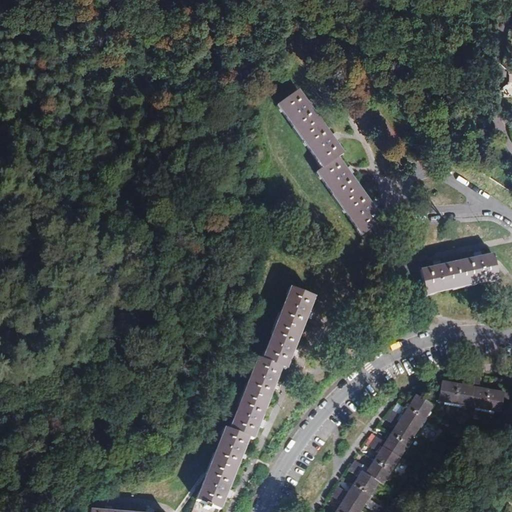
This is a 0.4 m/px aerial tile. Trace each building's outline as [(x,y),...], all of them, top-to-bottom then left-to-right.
[(342,167),(335,158),(339,155),(331,143),(326,136),(306,107),(301,100),(294,90),(276,103),(321,167),(314,171),(358,234),(378,220),(371,209),(367,203),(347,174),(342,167)] [(307,97),(301,100),(306,107),(312,103),(309,100),(307,97)] [(326,136),(331,143),(337,139),(334,136),(332,132),(326,136)] [(347,164),(342,167),(347,174),(352,171),(350,167),(347,164)] [(367,203),(371,209),(376,206),(374,203),(372,199),(367,203)] [(474,255),(483,253),(481,247),(477,248),(472,249),(474,255)] [(440,263),(429,266),(417,269),(423,294),(496,277),(490,251),(483,253),(474,255),(440,263)] [(428,259),(429,266),(440,263),(439,257),(433,258),(428,259)] [(216,509),(221,496),(225,487),(237,456),(241,445),(245,435),(249,437),(254,426),(257,417),(269,385),(273,376),(277,364),(282,365),(286,354),(289,346),(302,313),(305,305),(309,296),(285,286),(258,356),(254,354),(226,427),(222,426),(192,500),(216,509)] [(310,307),(305,305),(302,313),(307,315),(308,311),(310,307)] [(295,348),(289,346),(286,354),(292,356),(293,352),(295,348)] [(506,399),(509,387),(501,386),(500,392),(488,389),(476,387),(463,385),(451,383),(439,381),(436,391),(430,390),(424,399),(414,393),(409,400),(404,407),(399,414),(389,408),(382,418),(394,425),(390,430),(387,435),(383,441),(372,434),(365,444),(377,451),(373,456),(369,461),(365,466),(351,458),(344,468),(354,475),(350,480),(347,484),(344,489),(335,483),(327,494),(338,501),(334,506),(330,511),(316,511),(354,511),(373,483),(378,486),(433,400),(498,411),(501,398),(506,399)] [(257,417),(254,426),(258,428),(260,424),(262,419),(257,417)] [(241,445),(237,456),(242,458),(243,452),(245,447),(241,445)] [(225,487),(221,496),(226,498),(228,493),(229,489),(225,487)]
